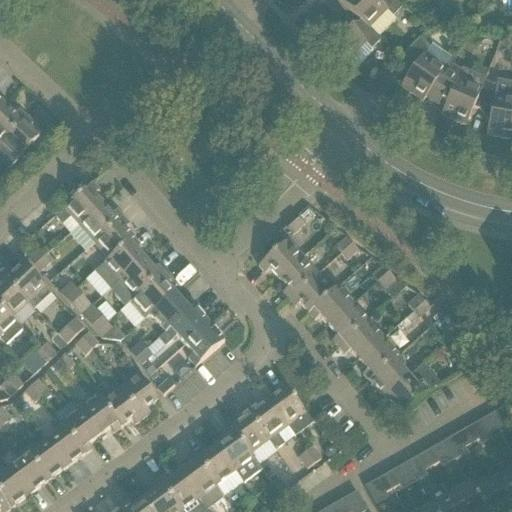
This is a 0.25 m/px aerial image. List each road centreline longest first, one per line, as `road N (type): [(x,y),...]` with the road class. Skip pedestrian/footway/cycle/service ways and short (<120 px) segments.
road 1 (residential): [(51,511),(287,335)]
road 2 (residential): [(345,133),(375,103),(455,156),(511,170)]
road 3 (tertiary): [(345,133),(395,172),(474,207),(511,213)]
road 4 (residential): [(88,134),(218,267)]
road 5 (residential): [(218,267),(345,133)]
road 6 (tertiary): [(231,24),(345,133)]
road 7 (residential): [(287,335),(390,452)]
road 8 (residential): [(88,134),(0,223)]
road 9 (residential): [(0,47),(88,134)]
road 10 (residential): [(390,452),(493,389)]
